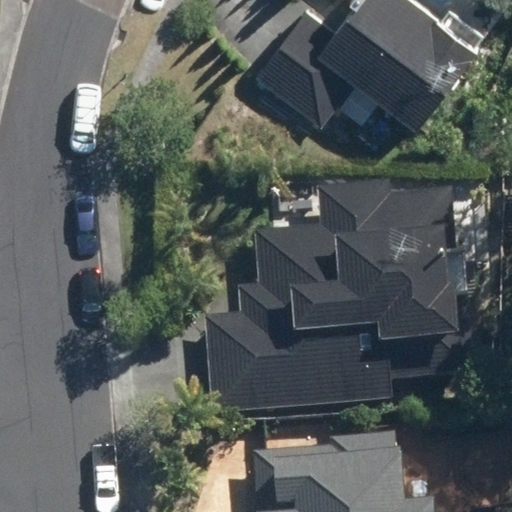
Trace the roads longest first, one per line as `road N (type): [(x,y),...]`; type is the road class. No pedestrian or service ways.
road 1 (residential): [(90,0),(42,140),(14,345)]
road 2 (residential): [(14,345),(62,511)]
